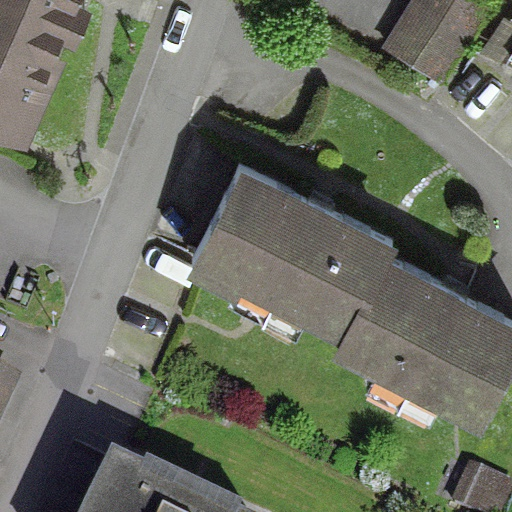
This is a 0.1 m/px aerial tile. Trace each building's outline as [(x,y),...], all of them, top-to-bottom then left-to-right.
[(0,0),(0,116),(17,124),(52,46),(43,42),(53,20),(67,26),(78,0),(0,0)] [(410,0),(383,45),(435,77),(481,0),(410,0)] [(511,41),(499,64),(511,72),(511,41)] [(237,271),(340,323),(342,324),(378,253),(381,254),(388,240),(365,229),(366,227),(340,214),(339,215),(235,163),(187,257),(232,280),(237,271)] [(478,410),(511,342),(511,320),(499,313),(499,312),(473,299),(473,300),(425,276),(426,275),(400,261),(399,263),(381,254),(378,253),(342,324),(340,323),(333,336),(478,410)] [(199,511),(107,468),(86,511),(199,511)] [(490,511),(503,483),(476,471),(459,508),(467,511),(490,511)]
